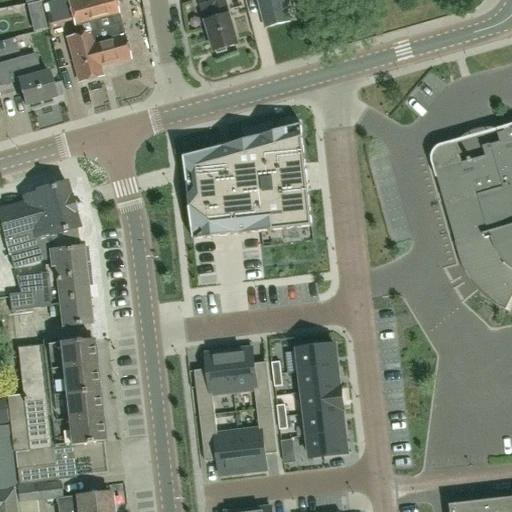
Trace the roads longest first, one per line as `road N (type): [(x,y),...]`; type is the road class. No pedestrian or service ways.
road 1 (residential): [(380,473),(331,74)]
road 2 (unclassified): [(170,505),(128,194),(110,135)]
road 3 (unknown): [(358,284),(289,306),(147,320)]
road 4 (residential): [(170,505),(380,473)]
road 5 (tertiary): [(331,74),(481,30),(511,13)]
road 6 (tertiary): [(331,74),(178,115)]
road 7 (residential): [(382,487),(511,471)]
